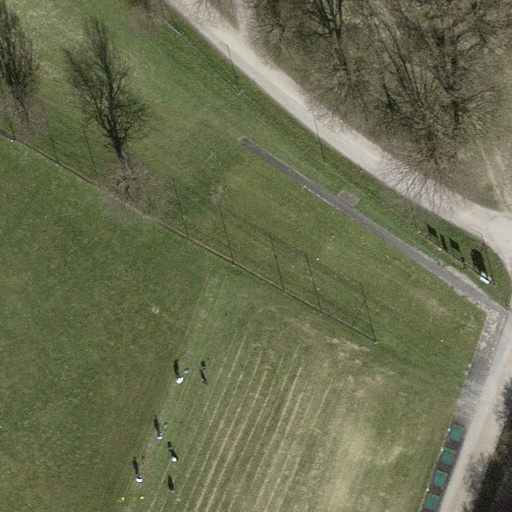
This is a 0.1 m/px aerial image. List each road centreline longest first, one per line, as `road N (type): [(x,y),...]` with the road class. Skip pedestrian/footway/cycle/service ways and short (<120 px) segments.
road 1 (track): [(185,0),(340,134),(511,239)]
road 2 (track): [(511,368),(460,511)]
